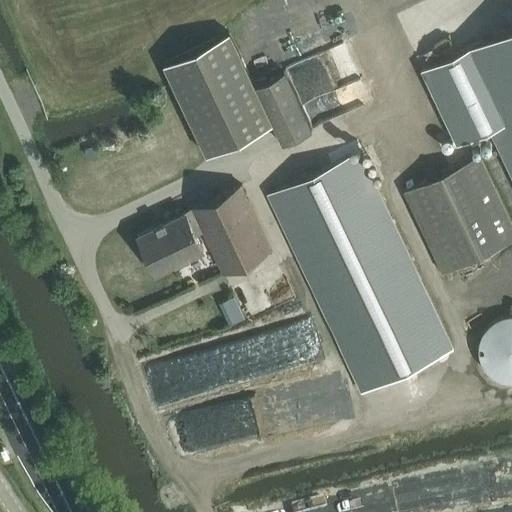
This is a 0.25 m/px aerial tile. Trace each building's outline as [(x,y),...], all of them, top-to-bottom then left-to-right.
[(511,26),(416,73),(451,146),(485,129),(511,183),(511,26)] [(341,53),(350,49),(339,27),(331,31),(341,53)] [(231,30),(165,60),(207,151),(272,121),(231,30)] [(334,97),(347,93),(339,68),(326,73),(334,97)] [(286,69),(256,83),(282,141),(312,128),(286,69)] [(99,152),(96,145),(85,149),(88,157),(99,152)] [(361,393),(455,348),(360,149),(266,194),(361,393)] [(511,238),(511,228),(476,155),(402,191),(442,273),(511,238)] [(152,271),(209,246),(221,272),(270,250),(242,188),(136,235),(152,271)] [(258,310),(248,289),(236,294),(246,316),(258,310)] [(511,315),(508,317),(499,322),(494,327),(491,332),(489,338),(488,344),(489,349),(490,354),(493,360),(496,365),(500,368),(506,371),(511,373),(511,315)]
